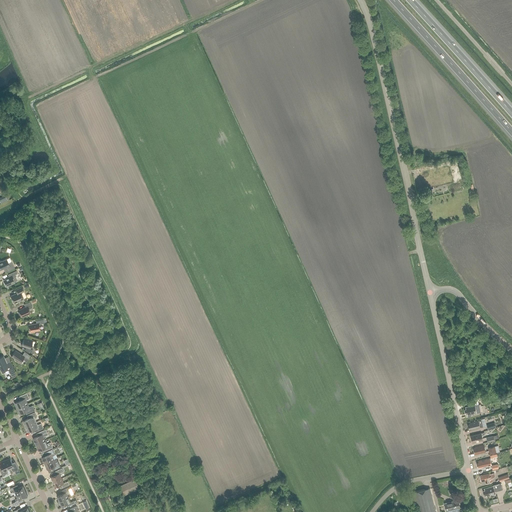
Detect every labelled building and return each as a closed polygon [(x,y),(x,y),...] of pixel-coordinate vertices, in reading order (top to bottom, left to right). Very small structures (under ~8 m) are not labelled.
[(428,177),(427,171),(420,172),(421,178),(417,179),(419,188),(426,186),(427,188),(431,187),(431,185),(432,185),(431,176),(428,177)] [(0,270),(7,267),(8,271),(15,268),(12,262),(8,263),(6,259),(0,262),(0,270)] [(6,286),(15,282),(17,281),(17,280),(15,275),(18,274),(16,271),(8,275),(9,277),(3,280),(6,286)] [(14,304),(24,299),(21,293),(24,292),(22,287),(16,290),(17,293),(10,296),(14,304)] [(25,315),(30,313),(29,309),(32,308),(30,302),(24,305),(25,308),(19,311),(19,312),(18,313),(19,315),(20,316),(21,315),(21,317),(22,316),(23,317),(25,316),(25,315)] [(29,325),(30,333),(35,333),(34,331),(40,330),(39,324),(44,323),(44,319),(36,320),(36,323),(29,325)] [(26,348),(25,351),(32,353),(33,350),(30,349),(33,340),(24,337),(21,346),(26,348)] [(15,350),(11,357),(20,363),(24,357),(28,359),(30,356),(25,352),(22,355),(15,350)] [(9,370),(10,374),(15,372),(10,362),(6,363),(3,356),(0,357),(0,368),(1,370),(7,367),(9,370)] [(17,409),(28,404),(26,401),(30,399),(27,393),(19,397),(20,401),(15,403),(17,409)] [(28,404),(17,409),(20,414),(25,412),(27,414),(35,411),(33,406),(29,407),(28,404)] [(479,405),(475,406),(465,408),(466,410),(465,410),(466,414),(467,414),(468,417),(471,416),(470,415),(481,412),(481,411),(481,410),(480,410),(479,405)] [(25,427),(36,422),(34,419),(37,418),(35,413),(27,416),(28,419),(23,421),(25,427)] [(471,431),(483,428),(481,420),(469,423),(470,425),(468,425),(469,430),(471,429),(471,431)] [(34,430),(35,433),(43,429),(41,424),(37,425),(36,422),(25,427),(28,432),(34,430)] [(36,445),(45,441),(44,437),(48,435),(46,430),(37,434),(38,437),(33,439),(36,445)] [(482,435),(485,435),(484,433),(471,436),(472,443),(483,440),(482,435)] [(47,444),(45,441),(36,445),(39,451),(43,449),(45,451),(53,448),(50,443),(47,444)] [(486,452),(484,445),(475,447),(475,449),(474,449),(475,454),(476,453),(476,455),(486,452)] [(490,454),(500,451),(498,446),(488,448),(490,454)] [(45,464),(54,460),(52,456),(55,455),(52,450),(45,453),(47,456),(42,458),(45,464)] [(480,468),(492,466),(490,458),(478,461),(478,463),(477,463),(478,467),(479,467),(480,468)] [(14,472),(18,470),(16,464),(13,465),(10,459),(5,461),(9,469),(11,468),(12,471),(14,472)] [(45,464),(46,467),(47,470),(52,468),(53,470),(60,467),(58,462),(55,463),(54,460),(45,464)] [(4,472),(9,469),(5,461),(0,463),(3,469),(0,471),(3,477),(6,475),(4,472)] [(53,482),(62,478),(59,474),(64,472),(62,469),(55,472),(57,475),(51,477),(53,482)] [(480,477),(480,479),(481,479),(482,481),(485,481),(485,483),(492,482),(490,473),(480,476),(480,477)] [(62,478),(53,482),(55,487),(61,485),(63,488),(69,485),(68,481),(64,483),(62,478)] [(117,487),(122,497),(141,489),(136,479),(117,487)] [(495,494),(495,492),(503,490),(501,483),(493,486),(484,489),(485,491),(483,491),(484,496),(486,495),(486,497),(495,494)] [(17,495),(25,491),(23,486),(17,489),(16,486),(10,489),(12,494),(15,492),(17,495)] [(60,501),(68,497),(67,495),(70,493),(68,488),(62,491),(64,494),(57,496),(60,501)] [(417,506),(418,511),(435,511),(430,488),(409,493),(413,507),(417,506)] [(13,506),(23,502),(22,499),(28,496),(25,491),(17,495),(18,498),(15,499),(16,501),(12,503),(13,506)] [(62,506),(68,504),(69,507),(76,504),(75,500),(71,502),(68,497),(60,501),(62,506)] [(446,511),(460,508),(458,499),(444,503),(446,511)]
